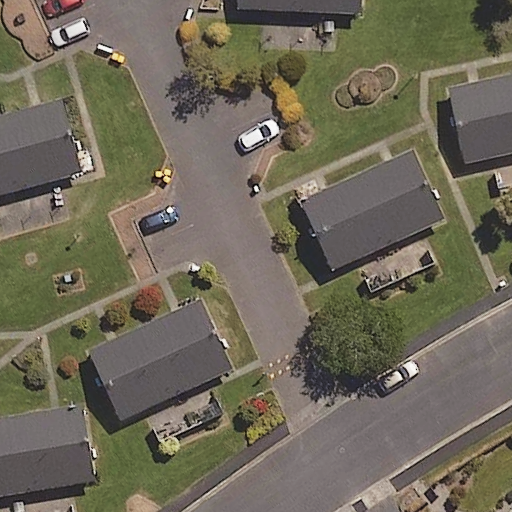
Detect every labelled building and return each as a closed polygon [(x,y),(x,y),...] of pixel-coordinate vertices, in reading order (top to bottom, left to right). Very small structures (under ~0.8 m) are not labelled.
[(359,0),(234,0),(234,6),(359,10),(359,0)] [(511,70),(447,85),(464,160),(511,149),(511,70)] [(0,190),(79,169),(59,97),(0,113),(0,190)] [(440,217),(408,147),(299,198),(331,267),(440,217)] [(197,298),(87,348),(119,417),(228,367),(197,298)] [(0,492),(91,478),(81,405),(0,416),(0,492)]
